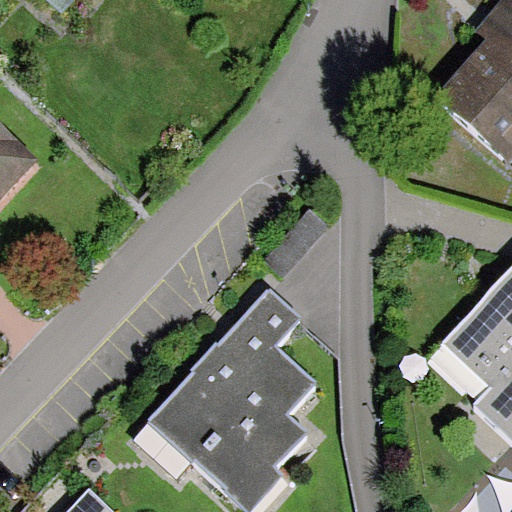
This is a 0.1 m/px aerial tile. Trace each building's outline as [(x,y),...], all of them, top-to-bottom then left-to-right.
[(51,0),(66,13),(77,0),(51,0)] [(469,78),(422,123),(499,192),(511,179),(511,23),(499,13),(455,55),(469,78)] [(0,141),(0,195),(28,167),(0,141)] [(511,285),(446,357),(492,400),(476,417),(511,449),(511,285)] [(294,329),(263,302),(144,435),(226,508),(230,511),(269,511),(287,492),(272,478),(305,441),(284,423),(311,392),(270,355),(294,329)] [(98,511),(86,501),(75,511),(98,511)]
